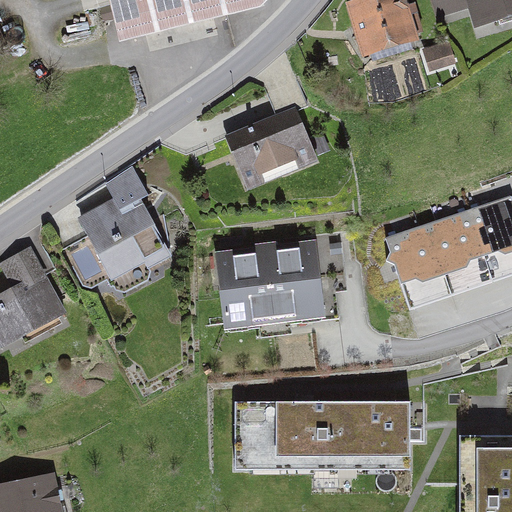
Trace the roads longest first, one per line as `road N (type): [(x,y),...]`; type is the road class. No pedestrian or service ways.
road 1 (residential): [(307,0),(257,53),(0,232)]
road 2 (residential): [(511,321),(474,338),(368,358)]
